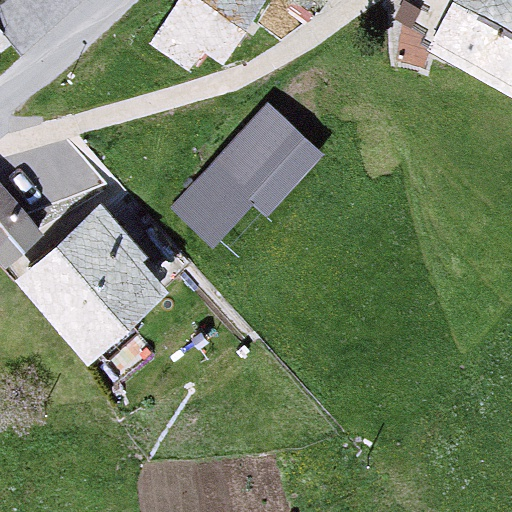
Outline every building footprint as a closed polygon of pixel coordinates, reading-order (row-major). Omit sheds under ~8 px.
[(179,0),(148,54),(199,83),(247,0),(179,0)] [(511,0),(444,0),(422,49),(511,91),(511,0)] [(273,103),(174,207),(229,259),(328,155),(273,103)] [(0,178),(0,261),(10,272),(51,234),(0,178)] [(93,207),(11,277),(77,354),(160,283),(93,207)]
